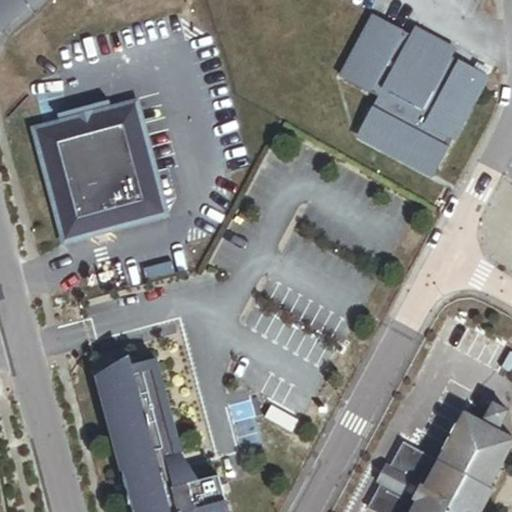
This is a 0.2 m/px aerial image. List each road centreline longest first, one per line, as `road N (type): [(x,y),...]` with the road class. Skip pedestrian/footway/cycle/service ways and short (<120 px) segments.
road 1 (unclassified): [(447,247),(307,511)]
road 2 (unclassified): [(64,511),(0,264)]
road 3 (unclassified): [(511,121),(447,247)]
